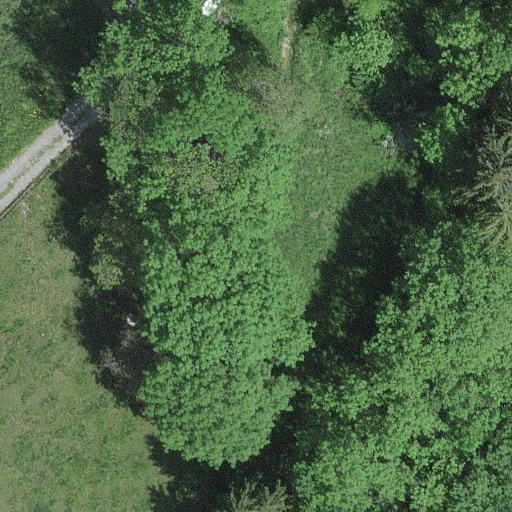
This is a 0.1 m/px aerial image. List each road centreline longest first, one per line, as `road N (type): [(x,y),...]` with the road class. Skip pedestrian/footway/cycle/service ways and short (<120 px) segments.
road 1 (track): [(511,130),(385,397),(357,429),(326,444),(282,446),(239,426),(220,394),(207,88),(197,50),(149,0)]
road 2 (track): [(132,0),(136,48),(119,84),(0,197)]
